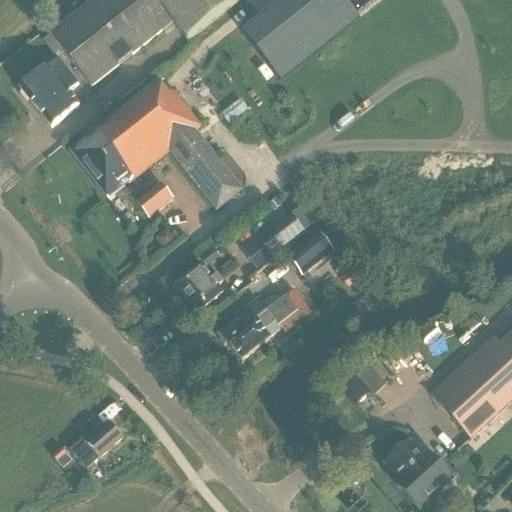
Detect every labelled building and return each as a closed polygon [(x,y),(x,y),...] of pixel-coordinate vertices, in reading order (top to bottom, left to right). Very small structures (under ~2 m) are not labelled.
[(235,0),(97,0),(50,37),(92,89),(173,24),(188,43),(238,3),(235,0)] [(341,0),(285,0),(244,33),(281,80),(357,20),(341,0)] [(47,69),(20,91),(52,130),(79,108),(68,95),(78,86),(58,61),(48,69),(47,69)] [(199,127),(171,92),(168,95),(158,82),(70,152),(109,201),(170,153),(216,212),(242,192),(194,131),(199,127)] [(229,129),(255,107),(244,94),(218,115),(229,129)] [(160,188),(138,205),(150,221),(173,204),(160,188)] [(257,240),(258,242),(243,254),(257,272),(273,260),(273,261),(306,236),(290,215),(257,240)] [(155,236),(164,249),(178,239),(169,226),(155,236)] [(334,255),(320,237),(289,260),(303,278),(334,255)] [(218,288),(222,284),(217,278),(212,281),(200,267),(176,287),(199,314),(223,295),(218,288)] [(287,299),(268,313),(263,305),(265,304),(262,299),(236,319),(238,321),(218,337),(225,346),(228,344),(242,362),(271,340),(266,333),(277,325),(279,328),(298,313),(287,299)] [(511,335),(500,346),(494,339),(430,397),(471,443),(511,405),(511,335)] [(354,376),(338,391),(354,409),(371,394),(373,397),(385,386),(368,368),(357,379),(354,376)] [(99,459),(100,461),(123,440),(110,426),(95,439),(91,435),(71,452),(87,470),(99,459)] [(415,450),(413,451),(408,445),(385,466),(401,484),(397,488),(418,511),(451,482),(430,458),(426,462),(415,450)] [(52,460),(59,467),(68,459),(61,452),(52,460)]
